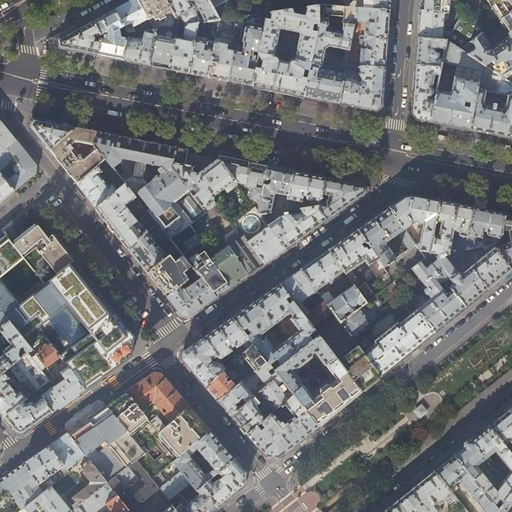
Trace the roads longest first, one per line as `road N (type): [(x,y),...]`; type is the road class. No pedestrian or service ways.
road 1 (secondary): [(31,79),(393,150)]
road 2 (residential): [(161,353),(387,189),(393,150)]
road 3 (secondary): [(511,288),(272,482)]
road 4 (residential): [(53,175),(161,316),(161,353)]
road 5 (secondary): [(358,511),(511,386)]
road 6 (residential): [(15,453),(161,353)]
road 7 (residential): [(161,353),(272,482)]
road 8 (residential): [(404,0),(393,150)]
road 9 (secondary): [(393,150),(511,185)]
road 10 (secondary): [(511,166),(393,150)]
